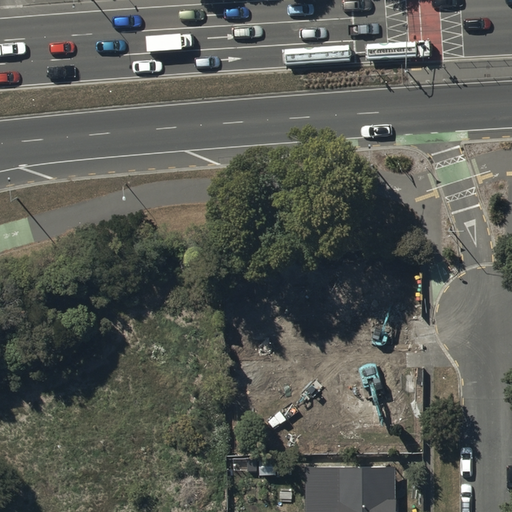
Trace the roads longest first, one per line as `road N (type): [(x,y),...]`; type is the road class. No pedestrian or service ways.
road 1 (trunk): [(511,103),(0,144)]
road 2 (trunk): [(0,52),(511,20)]
road 3 (residential): [(489,321),(491,511)]
